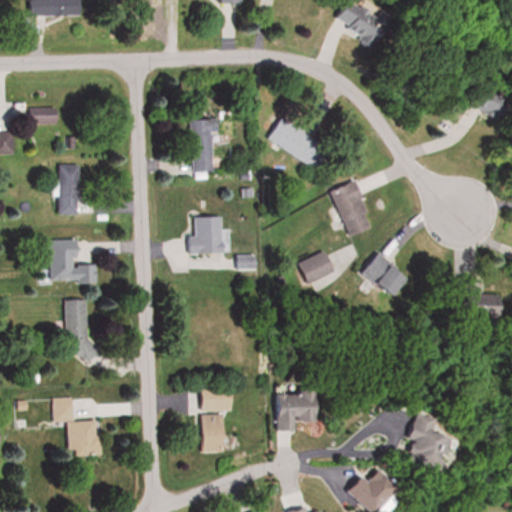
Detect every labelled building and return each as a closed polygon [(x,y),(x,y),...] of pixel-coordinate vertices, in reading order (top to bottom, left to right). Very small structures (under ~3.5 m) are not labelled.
[(20,0),(20,14),(70,14),(70,0),(20,0)] [(330,0),(323,18),(367,38),(380,9),(360,0),(352,0),(349,6),(335,0),(330,0)] [(491,98),(487,103),(476,93),(468,102),(488,121),(501,106),(491,98)] [(55,106),(22,106),(22,122),(55,122),(55,106)] [(205,170),(205,117),(183,118),(183,170),(205,170)] [(299,161),(311,139),(272,118),(261,140),(299,161)] [(51,213),(72,213),(72,163),(51,163),(51,213)] [(341,235),(364,226),(346,180),(323,188),(341,235)] [(180,253),(214,252),(213,215),(186,216),(187,235),(180,235),(180,253)] [(92,281),(92,263),(71,264),(71,238),(42,238),(43,283),(92,281)] [(297,283),(324,271),(316,250),(288,262),(297,283)] [(373,294),(394,274),(371,251),(350,271),(373,294)] [(230,268),(247,268),(247,254),(230,254),(230,268)] [(471,278),(450,277),(450,315),(490,315),(490,293),(470,293),(471,278)] [(60,354),(81,354),(81,298),(60,298),(60,354)] [(190,409),(222,409),(222,384),(190,384),(190,409)] [(269,426),(311,425),(310,389),(268,390),(269,426)] [(93,453),(92,419),(67,420),(66,396),(46,396),(47,422),(60,421),(61,455),(93,453)] [(433,439),(415,431),(420,419),(402,411),(391,437),(398,440),(389,459),(418,472),(433,439)] [(193,450),(215,450),(215,413),(193,413),(193,450)] [(355,479),(349,474),(334,491),(358,511),(363,511),(385,486),(365,468),(355,479)]
